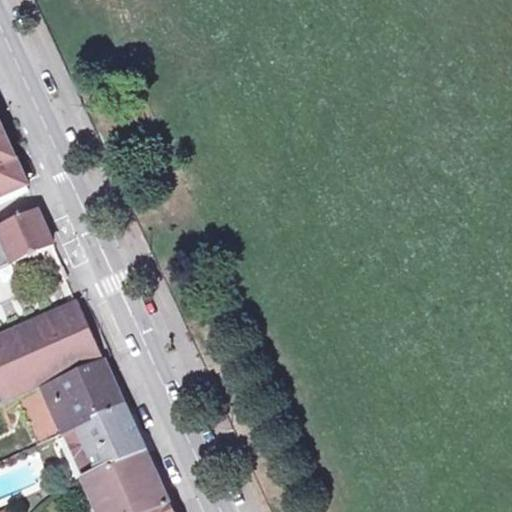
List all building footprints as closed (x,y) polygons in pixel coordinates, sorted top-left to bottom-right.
[(0,204),(26,193),(1,138),(0,138),(0,204)] [(49,243),(35,212),(0,226),(0,249),(7,265),(50,246),(49,243)] [(104,364),(77,305),(0,339),(0,411),(18,403),(39,394),(104,364)] [(39,394),(60,440),(66,437),(125,410),(119,397),(104,364),(39,394)] [(60,440),(39,394),(18,403),(40,449),(60,440)] [(135,432),(125,410),(66,437),(86,481),(144,453),(135,432)] [(163,496),(144,453),(86,481),(99,511),(164,511),(169,510),(163,496)]
